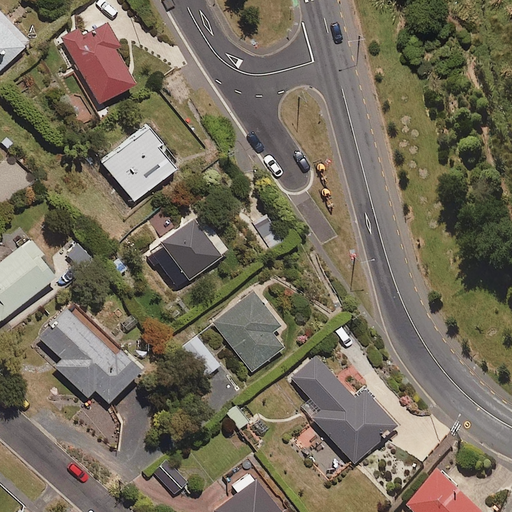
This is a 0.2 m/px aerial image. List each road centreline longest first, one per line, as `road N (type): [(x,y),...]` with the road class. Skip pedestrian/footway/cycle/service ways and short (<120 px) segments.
road 1 (secondary): [(511,430),(475,409),(418,342),(383,251),(332,52)]
road 2 (residential): [(332,52),(249,75),(213,52),(185,0)]
road 3 (residential): [(98,511),(0,423)]
